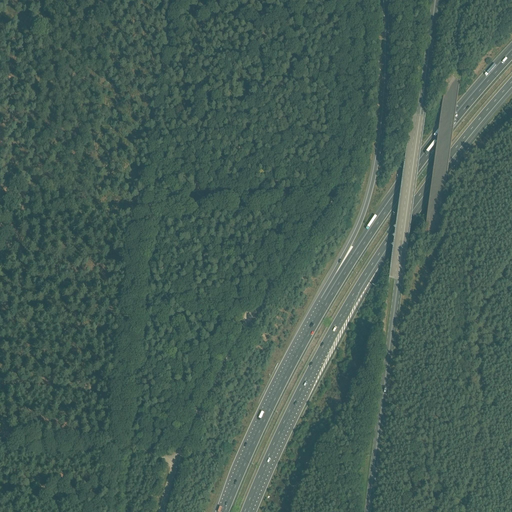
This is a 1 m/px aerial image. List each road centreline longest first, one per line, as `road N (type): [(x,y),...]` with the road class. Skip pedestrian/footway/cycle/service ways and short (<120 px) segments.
road 1 (tertiary): [(160,511),(209,389),(348,162),(364,83),(359,0)]
road 2 (primary): [(367,511),(435,0)]
road 3 (motorway): [(247,511),(354,297),(417,200),(511,85)]
road 4 (track): [(116,448),(172,0)]
road 5 (motorway): [(511,52),(391,199),(326,301)]
road 6 (motorway): [(384,0),(386,88),(376,162),(326,301)]
road 7 (track): [(0,269),(3,213),(24,212),(43,0)]
road 8 (motorway): [(326,301),(270,402),(223,511)]
road 9 (track): [(0,440),(182,453)]
road 10 (track): [(24,212),(146,203)]
